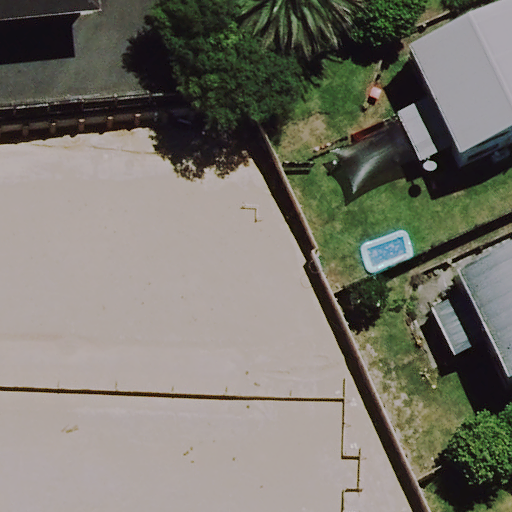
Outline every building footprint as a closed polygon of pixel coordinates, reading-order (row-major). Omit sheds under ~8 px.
[(0,0),(0,52),(76,46),(74,0),(0,0)] [(385,73),(436,190),(511,157),(511,27),(507,30),(504,22),(385,73)] [(90,466),(108,511),(136,511),(230,475),(125,208),(7,254),(90,466)] [(0,501),(90,466),(7,254),(0,235),(0,501)] [(511,267),(432,303),(482,414),(511,400),(511,267)]
